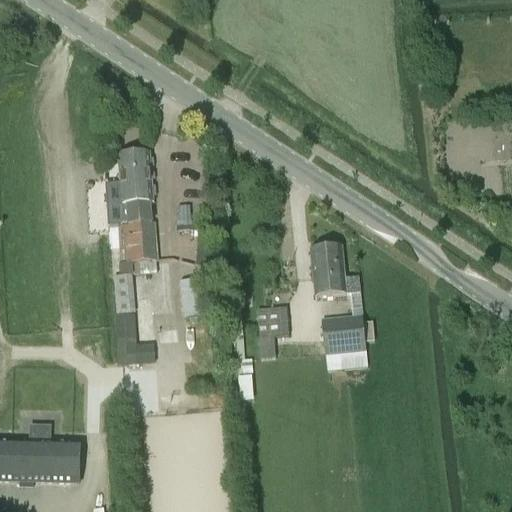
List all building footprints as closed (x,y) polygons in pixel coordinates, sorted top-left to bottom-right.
[(202,12),(201,0),(191,0),(191,12),(202,12)] [(122,267),(123,278),(156,275),(155,265),(158,265),(155,225),(154,225),(152,204),(149,156),(118,158),(120,185),(104,186),(106,209),(128,208),(129,227),(118,228),(122,267)] [(310,253),(315,301),(346,298),(341,250),(310,253)] [(362,318),(359,295),(350,296),(352,319),(321,322),(325,359),(327,375),(367,371),(366,355),(362,318)] [(240,405),(249,405),(247,380),(246,381),(239,300),(232,301),(238,381),(240,405)] [(286,311),(256,313),(258,342),(288,339),(286,311)] [(134,319),(114,321),(117,370),(154,367),(153,347),(136,349),(134,319)] [(77,446),(0,449),(0,488),(80,486),(77,446)]
